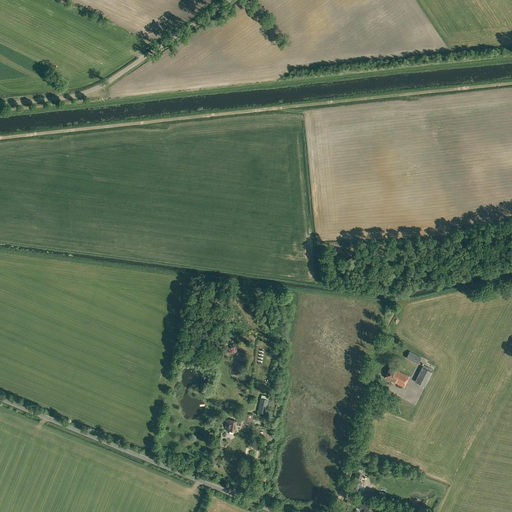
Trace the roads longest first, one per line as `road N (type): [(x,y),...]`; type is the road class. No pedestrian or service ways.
road 1 (track): [(511,81),(0,138)]
road 2 (tertiary): [(272,511),(0,398)]
road 3 (unclassified): [(0,105),(97,89),(230,0)]
road 4 (track): [(385,359),(335,511)]
